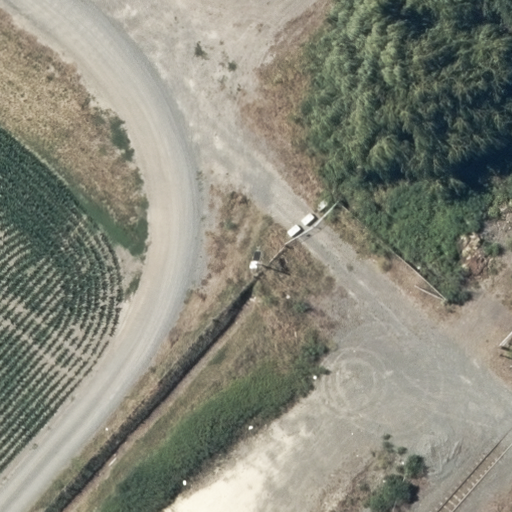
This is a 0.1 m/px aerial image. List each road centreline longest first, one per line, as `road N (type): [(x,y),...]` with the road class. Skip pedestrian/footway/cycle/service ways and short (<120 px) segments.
road 1 (unknown): [(383,310),(13,0)]
road 2 (unknown): [(117,511),(152,472),(383,310)]
road 3 (unknown): [(511,426),(383,310)]
